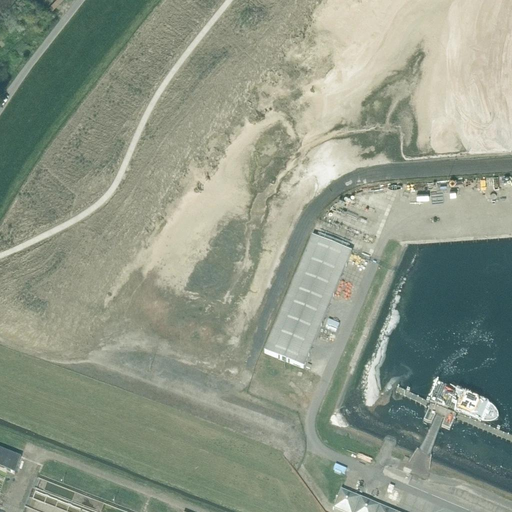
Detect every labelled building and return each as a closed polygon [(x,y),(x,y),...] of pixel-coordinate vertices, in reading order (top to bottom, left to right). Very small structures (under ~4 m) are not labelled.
[(288,296),(328,312),(352,254),(312,238),(288,296)] [(328,312),(288,296),(264,354),(304,370),(328,312)] [(0,506),(2,507),(4,503),(1,502),(4,495),(0,494),(0,493),(8,473),(15,476),(22,459),(0,450),(0,506)] [(339,476),(350,480),(353,473),(342,469),(339,476)] [(393,511),(340,491),(333,510),(338,511),(393,511)]
